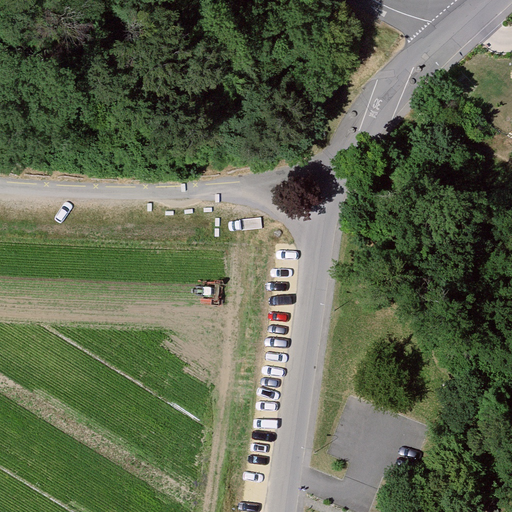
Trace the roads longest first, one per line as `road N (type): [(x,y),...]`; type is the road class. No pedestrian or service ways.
road 1 (unclassified): [(0,189),(154,199),(334,187)]
road 2 (residential): [(279,511),(334,187)]
road 3 (residential): [(334,187),(350,141),(450,35)]
